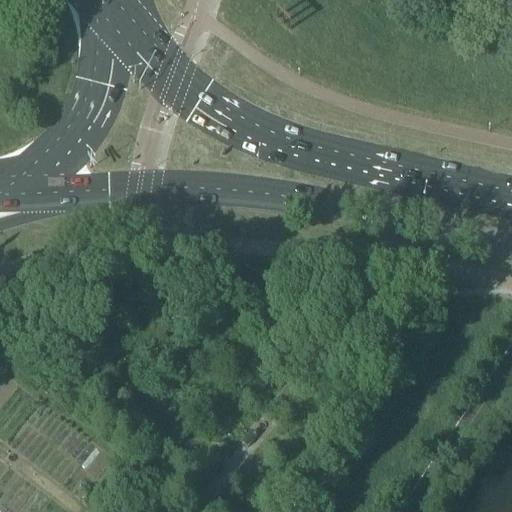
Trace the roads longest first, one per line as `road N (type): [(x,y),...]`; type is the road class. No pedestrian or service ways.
road 1 (primary): [(429,173),(328,151),(235,115),(119,12)]
road 2 (trunk): [(183,183),(245,185),(511,237)]
road 3 (primary): [(19,191),(71,150),(100,109),(119,12)]
road 4 (primary): [(19,191),(183,183)]
road 5 (track): [(185,386),(229,380),(266,394),(252,441)]
